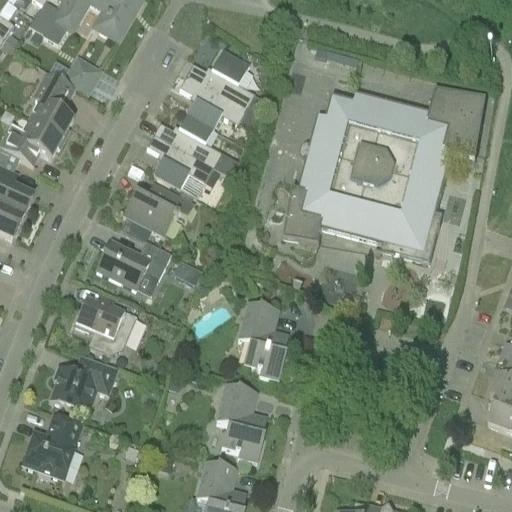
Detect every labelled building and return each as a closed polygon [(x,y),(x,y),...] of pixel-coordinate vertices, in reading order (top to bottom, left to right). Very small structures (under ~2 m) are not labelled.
[(0,0),(0,4),(6,8),(11,0),(22,0),(31,6),(41,13),(43,10),(49,0),(0,0)] [(41,13),(27,34),(33,38),(42,43),(56,51),(65,36),(70,39),(87,9),(101,17),(91,34),(99,38),(106,42),(116,48),(141,7),(128,0),(65,0),(55,18),(43,10),(41,13)] [(0,45),(3,47),(7,40),(13,33),(6,28),(0,24),(0,16),(6,8),(0,4),(0,45)] [(3,47),(0,45),(0,55),(8,61),(13,54),(3,47)] [(315,54),(313,62),(324,65),(327,57),(315,54)] [(191,72),(184,84),(245,117),(252,122),(257,106),(253,103),(253,102),(236,93),(248,72),(221,57),(210,78),(205,79),(191,72)] [(85,102),(99,78),(82,68),(76,65),(62,88),(68,92),(70,93),(73,95),(85,102)] [(38,108),(28,128),(65,148),(71,136),(67,134),(71,125),(60,119),(73,95),(70,93),(45,80),(31,105),(38,108)] [(184,84),(178,96),(191,103),(193,108),(185,122),(211,137),(219,123),(236,133),(238,129),(248,135),(252,122),(245,117),(184,84)] [(474,165),(485,103),(433,94),(433,96),(434,96),(428,118),(355,98),(353,107),(331,101),(325,123),(316,121),(297,194),(292,193),(292,192),(291,192),(282,244),(318,250),(318,249),(317,248),(320,234),(392,253),(391,259),(428,269),(438,231),(433,230),(451,158),(473,163),(473,165),(474,165)] [(158,130),(152,142),(212,176),(231,187),(236,170),(220,161),(203,151),(211,137),(185,122),(177,137),(172,138),(158,130)] [(65,148),(28,128),(22,138),(14,134),(6,136),(0,147),(0,155),(31,172),(37,160),(49,166),(54,157),(58,160),(65,148)] [(152,142),(145,154),(159,162),(160,167),(152,182),(169,191),(178,197),(195,206),(203,191),(210,195),(218,181),(211,177),(212,176),(152,142)] [(0,214),(21,224),(31,202),(11,193),(16,182),(11,179),(0,174),(0,214)] [(192,212),(169,200),(151,191),(144,206),(133,200),(121,222),(162,244),(172,226),(174,227),(176,224),(184,228),(192,212)] [(0,241),(10,246),(21,224),(0,214),(0,241)] [(158,285),(170,261),(162,257),(144,249),(137,262),(109,249),(95,277),(134,297),(143,278),(158,285)] [(171,282),(193,293),(200,279),(178,268),(171,282)] [(197,292),(194,303),(199,304),(206,301),(207,295),(197,292)] [(76,316),(69,332),(91,342),(86,354),(104,362),(107,363),(121,358),(135,325),(111,314),(112,310),(98,304),(95,311),(84,306),(79,318),(76,316)] [(277,386),(283,362),(281,362),(286,342),(272,338),(277,317),(246,309),(236,346),(247,349),(241,372),(259,376),(258,381),(277,386)] [(505,350),(501,360),(511,363),(511,346),(510,352),(505,350)] [(499,383),(511,387),(511,363),(501,360),(498,369),(503,371),(499,383)] [(106,402),(116,376),(95,368),(78,362),(72,379),(56,373),(52,386),(56,387),(48,408),(67,415),(86,422),(95,398),(106,402)] [(511,387),(499,383),(497,382),(489,404),(496,407),(493,414),(488,415),(489,425),(487,431),(511,440),(511,387)] [(255,469),(262,445),(260,444),(265,425),(250,421),(255,399),(224,391),(215,428),(226,431),(220,454),(237,459),(236,464),(255,469)] [(72,453),(81,431),(52,421),(44,443),(32,439),(20,473),(61,488),(68,469),(73,454),(72,453)] [(190,504),(187,511),(241,511),(245,501),(230,497),(235,476),(216,471),(204,468),(200,486),(195,505),(190,504)]
